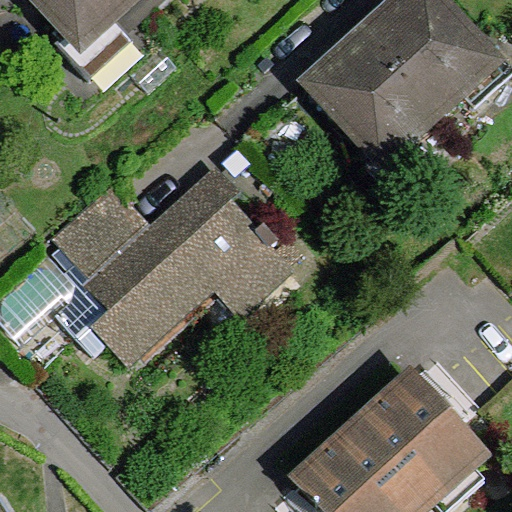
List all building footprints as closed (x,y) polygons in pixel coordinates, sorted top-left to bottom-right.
[(34,0),(84,57),(141,5),(136,0),(34,0)] [(423,0),(373,46),(442,121),(499,70),(435,0),(423,0)] [(373,46),(315,97),(384,174),(442,121),(373,46)] [(176,72),(161,53),(133,78),(149,96),(176,72)] [(151,233),(90,288),(115,315),(97,332),(130,369),(219,289),(241,315),(289,273),(271,253),(279,247),(266,232),(258,238),(225,202),(235,194),(216,175),(151,233)] [(90,288),(151,233),(113,188),(52,241),(90,288)] [(358,436),(427,511),(484,461),(455,429),(416,385),(358,436)] [(358,436),(300,487),(322,511),(426,511),(427,511),(358,436)]
